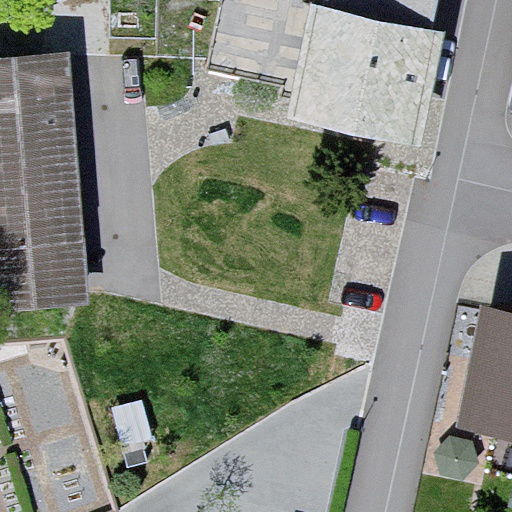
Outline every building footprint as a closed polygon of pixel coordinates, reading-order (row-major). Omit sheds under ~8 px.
[(218,0),(207,65),(292,83),(308,0),(323,0),(428,21),(433,0),(218,0)] [(324,0),(308,0),(292,83),(287,112),(422,141),(431,97),(447,24),(428,21),(324,0)] [(63,48),(0,54),(0,300),(81,290),(63,48)] [(511,303),(481,298),(479,308),(458,420),(511,429),(511,303)] [(142,395),(109,405),(127,470),(157,461),(142,395)]
